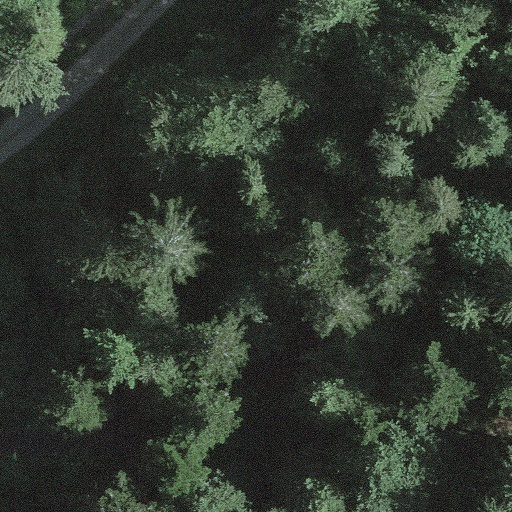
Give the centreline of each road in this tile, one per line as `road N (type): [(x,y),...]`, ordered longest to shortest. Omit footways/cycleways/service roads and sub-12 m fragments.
road 1 (track): [(511,177),(220,360)]
road 2 (track): [(0,456),(56,444),(220,360)]
road 3 (track): [(177,0),(0,140)]
